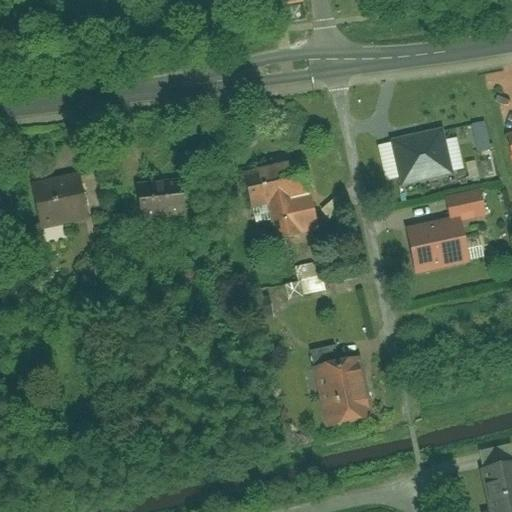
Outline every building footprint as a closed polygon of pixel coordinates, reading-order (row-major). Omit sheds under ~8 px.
[(487,123),(475,127),(483,154),(495,151),(487,123)] [(398,141),(407,189),(458,178),(449,131),(398,141)] [(301,160),(242,173),(253,224),(268,220),(273,240),(317,231),(301,160)] [(86,219),(75,173),(28,184),(38,230),(86,219)] [(178,178),(134,184),(139,220),(183,214),(178,178)] [(444,198),(449,218),(404,229),(416,276),(469,263),(459,223),(483,216),(476,190),(444,198)] [(335,198),(320,211),(327,220),(343,207),(335,198)] [(301,284),(289,286),(291,300),(330,294),(325,263),(298,267),(301,284)] [(356,355),(311,365),(325,427),(370,417),(356,355)] [(511,511),(511,460),(477,469),(487,511),(511,511)]
